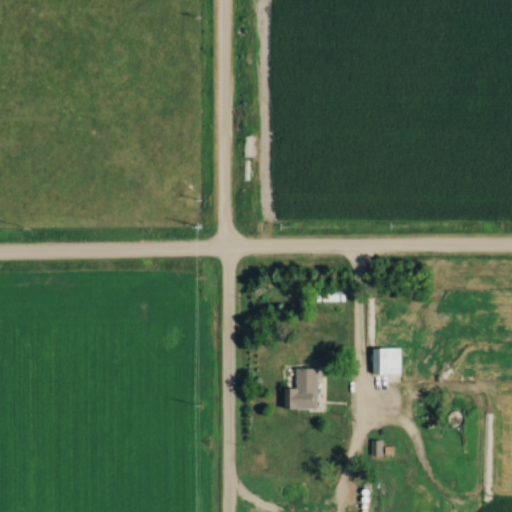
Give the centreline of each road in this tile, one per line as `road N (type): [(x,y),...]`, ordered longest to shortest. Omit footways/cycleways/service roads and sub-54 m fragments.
road 1 (tertiary): [(511,252),(0,258)]
road 2 (residential): [(219,0),(225,511)]
